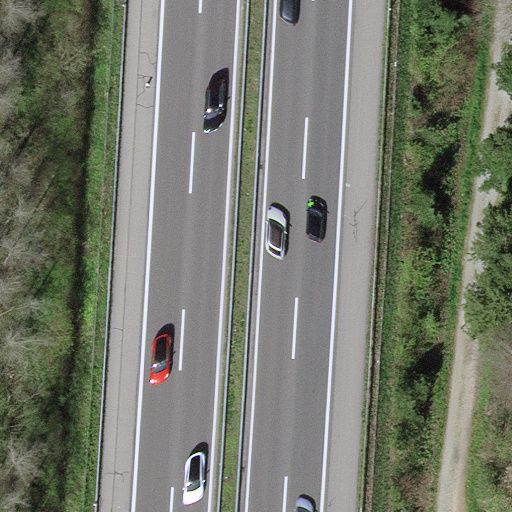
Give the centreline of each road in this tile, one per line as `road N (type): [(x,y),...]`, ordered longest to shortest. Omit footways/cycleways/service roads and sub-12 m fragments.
road 1 (motorway): [(200,0),(170,511)]
road 2 (motorway): [(283,511),(312,0)]
road 3 (track): [(448,511),(511,5)]
